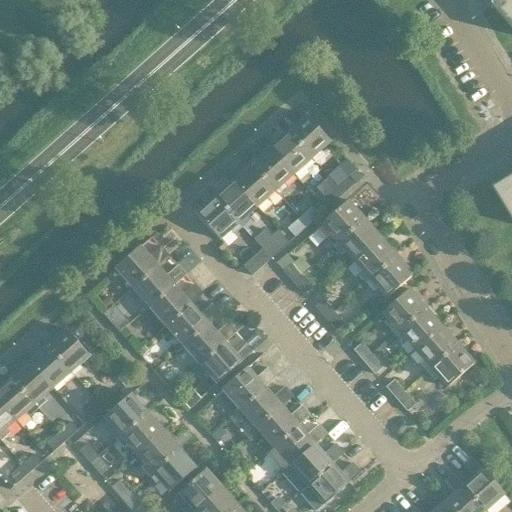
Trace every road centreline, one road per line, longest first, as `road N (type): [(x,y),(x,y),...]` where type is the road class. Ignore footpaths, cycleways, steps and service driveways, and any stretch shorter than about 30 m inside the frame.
road 1 (residential): [(410,474),(188,230)]
road 2 (primary): [(0,207),(234,0)]
road 3 (residential): [(511,359),(416,201),(511,139)]
road 4 (residential): [(410,474),(511,398)]
road 5 (residential): [(511,107),(455,0)]
